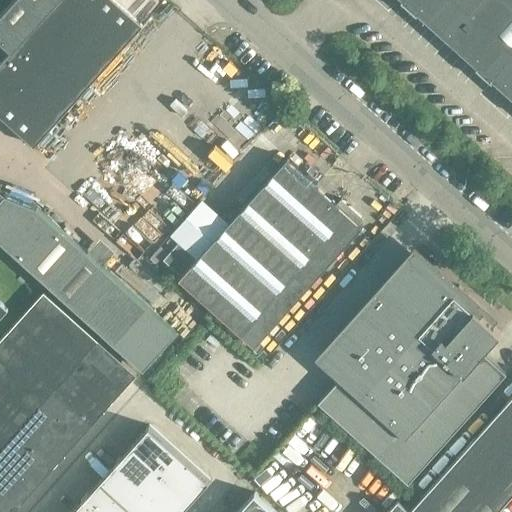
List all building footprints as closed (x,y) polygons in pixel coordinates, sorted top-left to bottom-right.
[(12,0),(0,14),(0,38),(12,49),(0,62),(0,114),(34,144),(142,24),(116,0),(12,0)] [(479,0),(403,0),(417,12),(418,11),(447,37),(479,0)] [(511,0),(479,0),(447,37),(477,64),(476,65),(491,79),(501,69),(511,78),(511,0)] [(286,156),(197,256),(180,240),(164,258),(181,274),(179,277),(254,344),(362,224),(359,222),(363,217),(342,198),(337,202),(286,156)] [(5,193),(0,188),(0,239),(142,368),(176,331),(38,207),(5,193)] [(454,289),(415,255),(415,254),(325,354),(345,371),(319,400),(408,480),(506,371),(483,350),(500,331),(480,313),(485,308),(459,284),(454,289)] [(0,438),(93,335),(43,290),(0,338),(0,438)] [(0,318),(9,309),(0,300),(0,318)] [(93,335),(0,438),(0,511),(11,511),(136,373),(93,335)] [(475,435),(422,494),(409,508),(398,498),(384,511),(493,511),(511,491),(511,394),(475,436),(475,435)] [(70,511),(179,511),(210,479),(150,425),(70,511)] [(276,511),(254,492),(235,511),(276,511)]
